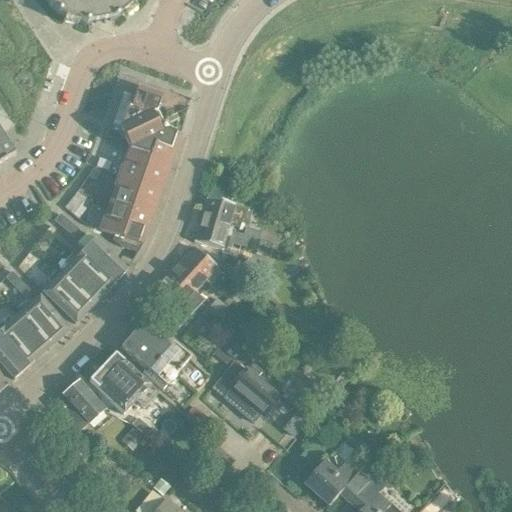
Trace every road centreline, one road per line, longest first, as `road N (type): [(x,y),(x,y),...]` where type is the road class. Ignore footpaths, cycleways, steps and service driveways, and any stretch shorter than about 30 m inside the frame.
road 1 (tertiary): [(215,73),(146,272),(0,426)]
road 2 (residential): [(0,193),(54,150),(95,53),(123,47),(215,73)]
